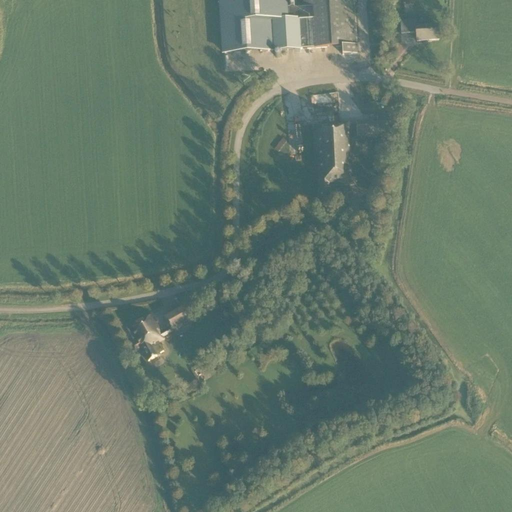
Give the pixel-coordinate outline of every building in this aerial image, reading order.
[(303,0),(304,8),(283,10),(282,0),(220,0),(224,55),(342,48),(343,56),(359,55),(358,47),(356,47),(353,0),(303,0)] [(416,34),(417,43),(439,41),(438,26),(417,27),(416,21),(400,22),(401,35),(416,34)] [(357,124),(357,139),(387,137),(387,123),(357,124)] [(354,187),(351,125),(314,126),(316,178),(318,178),(320,205),(332,205),(332,188),(354,187)] [(152,316),(128,328),(139,348),(141,347),(149,361),(157,357),(156,356),(164,351),(160,343),(165,340),(163,337),(191,323),(183,308),(164,318),(170,330),(162,334),(152,316)]
